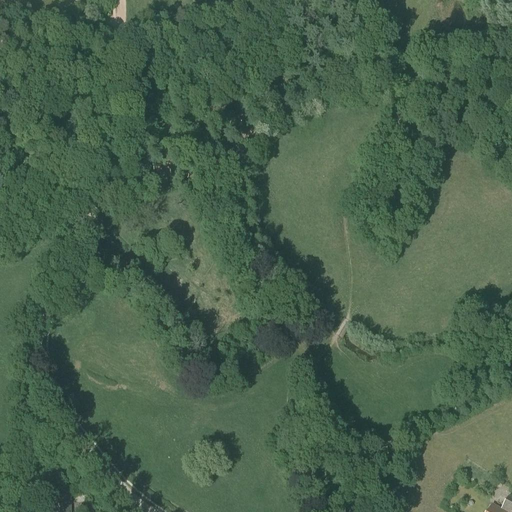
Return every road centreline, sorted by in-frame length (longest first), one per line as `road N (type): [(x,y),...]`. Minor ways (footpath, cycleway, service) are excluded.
road 1 (track): [(99,190),(40,327),(41,358),(71,427),(150,511)]
road 2 (track): [(121,0),(108,161)]
